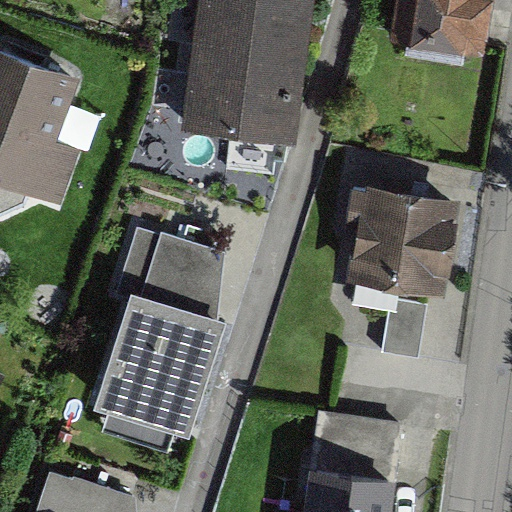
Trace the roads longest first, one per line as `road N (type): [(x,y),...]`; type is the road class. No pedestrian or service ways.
road 1 (residential): [(350,0),(191,511)]
road 2 (tertiary): [(511,294),(482,511)]
